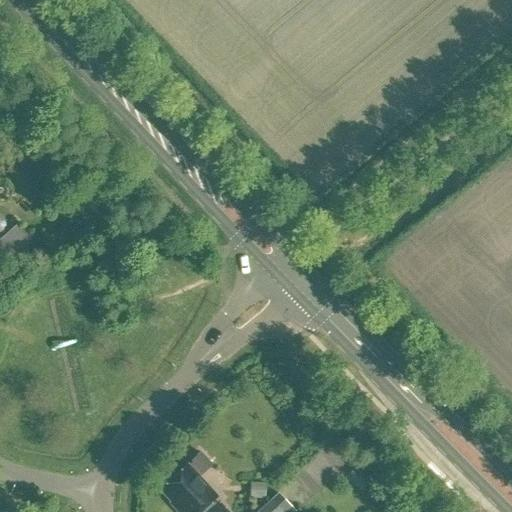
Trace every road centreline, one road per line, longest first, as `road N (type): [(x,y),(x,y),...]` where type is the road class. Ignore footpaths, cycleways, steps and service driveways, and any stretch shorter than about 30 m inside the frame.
road 1 (primary): [(290,275),(20,0)]
road 2 (primary): [(511,498),(290,275)]
road 3 (tertiary): [(101,493),(117,447),(290,275)]
